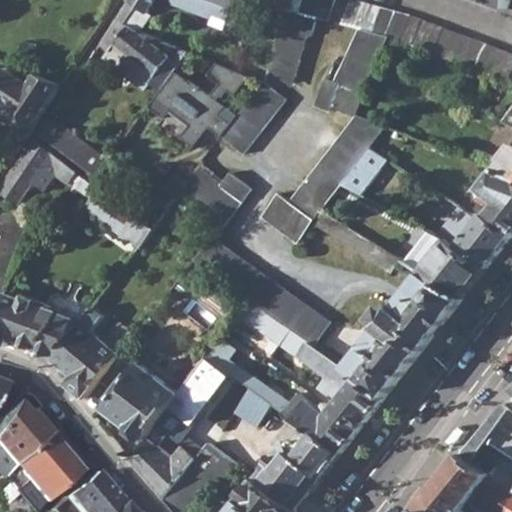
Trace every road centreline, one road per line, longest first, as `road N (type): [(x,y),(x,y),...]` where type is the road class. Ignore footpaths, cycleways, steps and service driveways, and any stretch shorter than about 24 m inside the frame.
road 1 (secondary): [(360,511),(511,316)]
road 2 (residential): [(0,364),(41,381),(152,511)]
